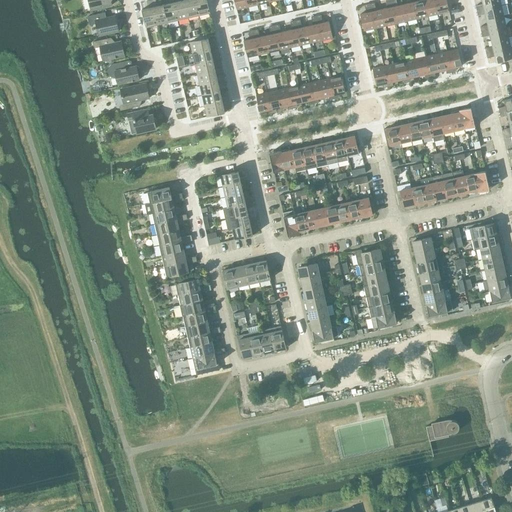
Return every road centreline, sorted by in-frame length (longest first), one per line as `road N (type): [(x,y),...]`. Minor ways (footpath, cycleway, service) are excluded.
road 1 (track): [(102,511),(40,308),(0,237)]
road 2 (residential): [(243,119),(174,127),(159,65),(142,52),(129,0)]
road 3 (residential): [(303,350),(238,366),(208,263)]
road 4 (residential): [(208,263),(189,177),(253,159)]
road 5 (unclassified): [(511,476),(490,380),(511,352)]
road 6 (residential): [(278,250),(397,223)]
road 7 (residential): [(243,119),(217,0)]
